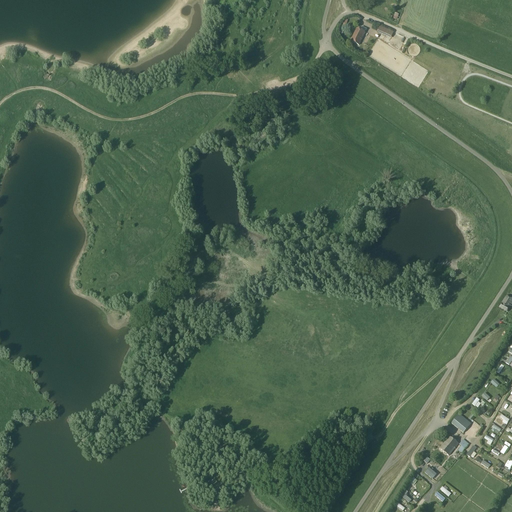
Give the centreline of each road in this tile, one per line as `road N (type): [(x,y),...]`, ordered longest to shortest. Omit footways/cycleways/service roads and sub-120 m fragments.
road 1 (track): [(289,83),(187,95),(137,118),(102,116),(34,87),(0,102)]
road 2 (unclassified): [(355,511),(511,274)]
road 3 (unclassified): [(511,192),(494,168),(350,65),(325,38)]
road 4 (unclassified): [(349,11),(511,76)]
